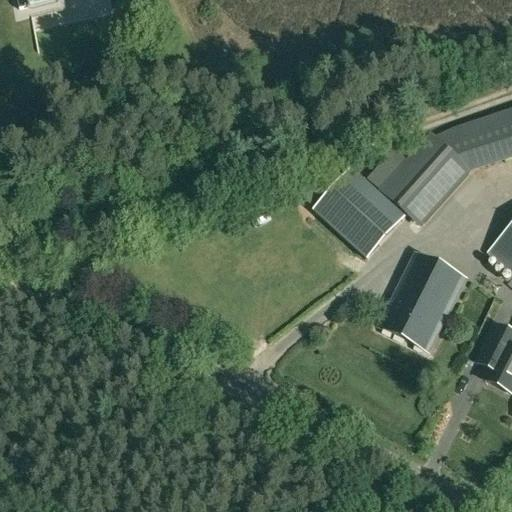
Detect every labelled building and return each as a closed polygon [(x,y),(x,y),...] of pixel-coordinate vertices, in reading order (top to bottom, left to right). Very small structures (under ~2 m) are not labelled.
[(17,0),(20,11),(19,11),(19,12),(29,10),(30,15),(60,9),(58,0),(17,0)] [(423,227),(437,212),(473,174),(434,137),(383,195),(413,223),(416,220),(423,227)] [(404,220),(351,172),(314,213),(367,262),(404,220)] [(511,229),(489,255),(511,276),(511,229)] [(416,259),(380,330),(427,353),(462,282),(416,259)] [(490,373),(484,383),(511,397),(511,336),(495,328),(476,366),(490,373)]
